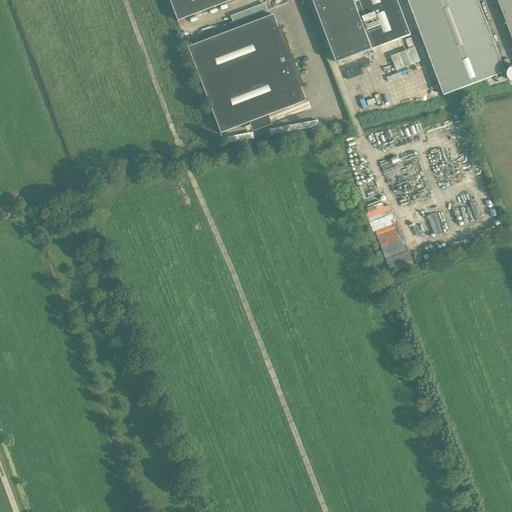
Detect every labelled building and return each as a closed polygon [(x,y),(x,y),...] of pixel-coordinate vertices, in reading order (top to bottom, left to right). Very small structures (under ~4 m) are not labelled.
[(167,0),(176,21),(231,0),(167,0)] [(313,0),(319,15),(337,63),(410,35),(396,0),(313,0)] [(407,0),(443,96),(505,72),(477,0),(407,0)] [(511,0),(496,0),(511,41),(511,0)] [(202,90),(291,57),(279,27),(277,28),(272,15),(186,47),(202,90)] [(411,38),(406,40),(409,48),(414,46),(411,38)] [(291,57),(202,90),(218,133),(304,101),(299,88),(302,87),(291,57)] [(390,255),(407,250),(395,213),(382,217),(383,221),(376,224),(384,250),(388,249),(390,255)]
